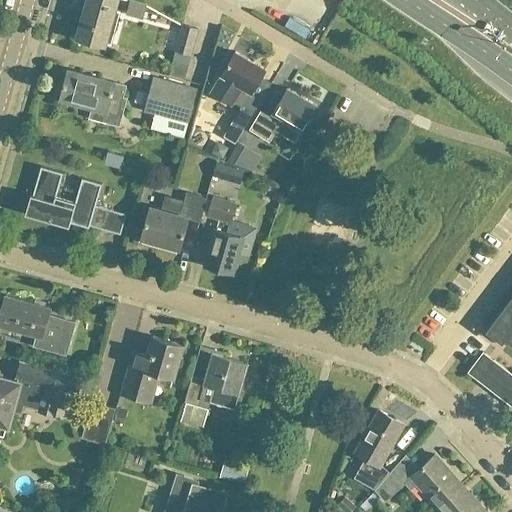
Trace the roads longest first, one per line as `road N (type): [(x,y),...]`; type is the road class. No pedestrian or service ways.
road 1 (residential): [(285,319),(246,324),(0,253)]
road 2 (residential): [(285,319),(311,338),(420,382),(511,474)]
road 3 (residential): [(367,95),(206,0)]
road 4 (primary): [(400,0),(511,76)]
